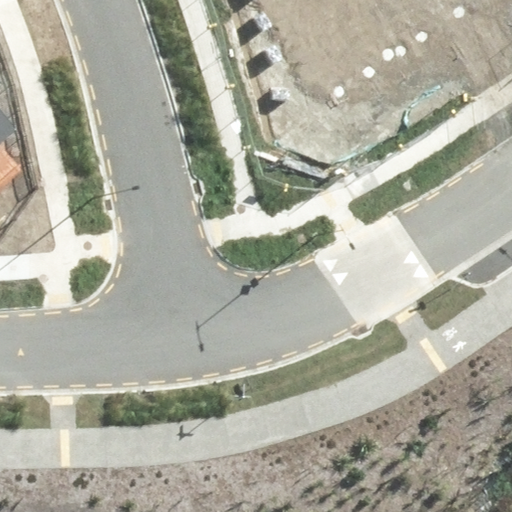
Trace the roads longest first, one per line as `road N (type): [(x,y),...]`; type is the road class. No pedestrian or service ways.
road 1 (residential): [(511,181),(328,292),(169,337)]
road 2 (residential): [(102,0),(169,337)]
road 3 (residential): [(169,337),(0,347)]
